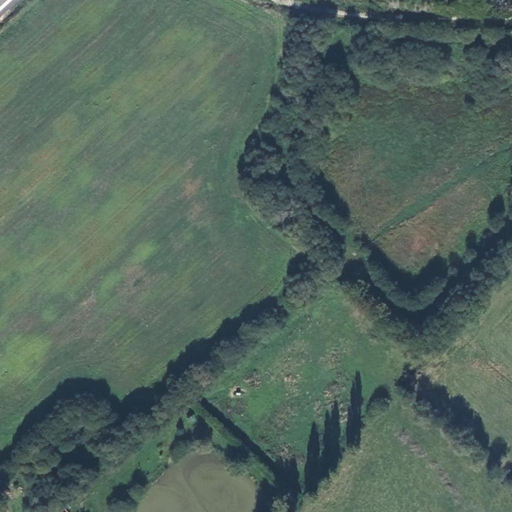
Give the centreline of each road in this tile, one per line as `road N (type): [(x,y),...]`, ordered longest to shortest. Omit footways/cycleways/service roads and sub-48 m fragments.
road 1 (track): [(273,0),(343,16),(511,19)]
road 2 (track): [(348,273),(383,307),(413,322),(427,318),(511,234)]
